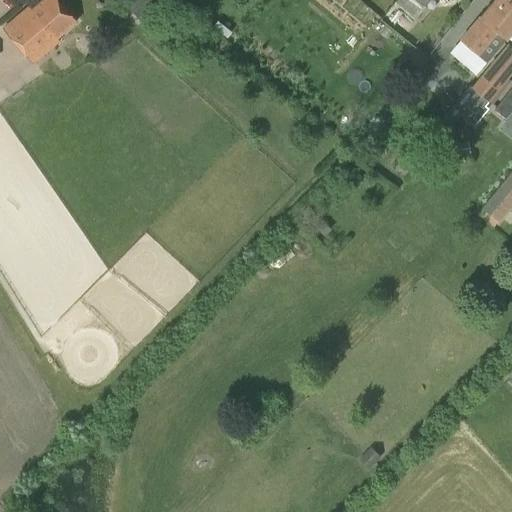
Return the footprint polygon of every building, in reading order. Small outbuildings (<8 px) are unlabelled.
[(76,21),(58,0),(41,0),(31,9),(28,5),(3,27),(34,63),(59,41),(57,38),(76,21)] [(159,5),(154,0),(122,0),(140,21),(159,5)] [(397,0),(396,2),(415,18),(429,0),(397,0)] [(511,0),(492,0),(460,39),(486,61),(511,30),(511,0)] [(489,101),(511,73),(511,46),(508,43),(471,86),(469,85),(453,105),(472,121),(489,101)] [(418,72),(405,92),(439,116),(453,95),(418,72)] [(511,86),(494,109),(507,119),(511,112),(511,86)] [(347,187),(359,187),(359,167),(346,167),(347,187)] [(511,169),(482,208),(495,218),(511,197),(511,169)] [(373,470),(382,462),(373,452),(364,460),(373,470)]
